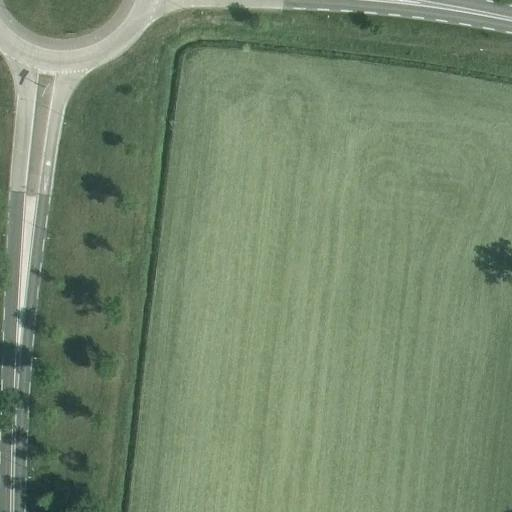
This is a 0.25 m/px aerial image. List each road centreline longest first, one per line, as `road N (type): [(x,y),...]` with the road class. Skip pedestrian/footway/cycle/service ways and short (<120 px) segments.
road 1 (primary): [(25,51),(17,344)]
road 2 (primary): [(17,344),(59,97),(73,57)]
road 3 (primary): [(140,3),(417,2)]
road 4 (primary): [(15,511),(17,344)]
